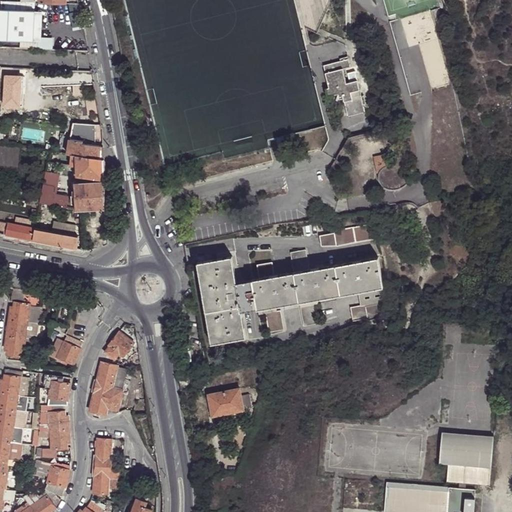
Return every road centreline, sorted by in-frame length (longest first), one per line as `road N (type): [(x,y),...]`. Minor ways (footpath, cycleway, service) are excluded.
road 1 (secondary): [(95,0),(134,208)]
road 2 (secondary): [(189,511),(164,307)]
road 3 (secondary): [(143,311),(173,511)]
road 4 (unclassified): [(80,429),(92,342),(130,302)]
road 5 (unclassified): [(80,429),(115,423),(133,432),(158,484),(159,511)]
